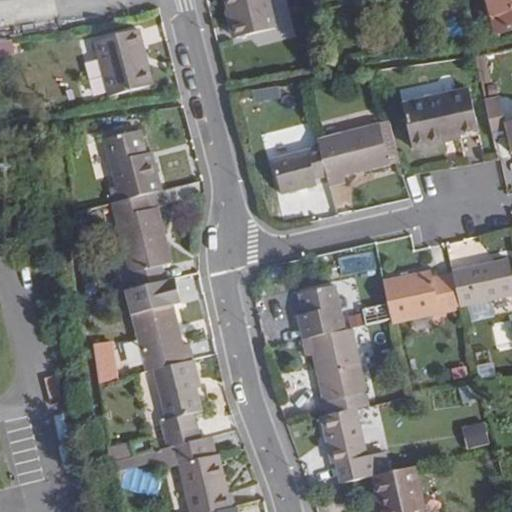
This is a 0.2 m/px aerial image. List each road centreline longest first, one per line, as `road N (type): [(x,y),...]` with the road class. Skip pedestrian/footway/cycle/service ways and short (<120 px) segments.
road 1 (residential): [(284,511),(224,298),(231,244)]
road 2 (residential): [(478,201),(231,244)]
road 3 (residential): [(231,244),(179,0)]
